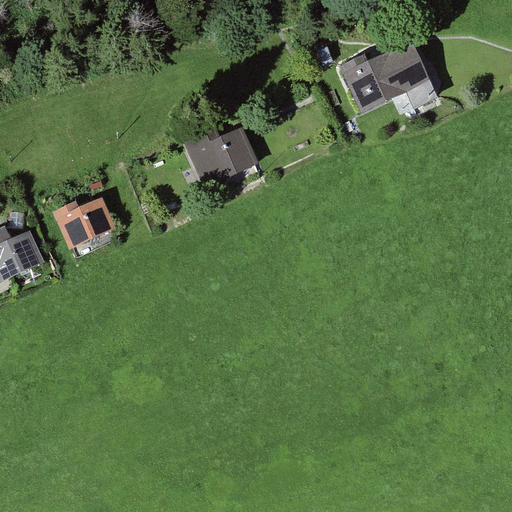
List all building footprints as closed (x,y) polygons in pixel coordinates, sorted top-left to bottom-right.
[(365,55),(339,67),(361,113),(407,92),(415,108),(439,97),(412,41),(368,62),(365,55)] [(327,47),(316,52),(321,66),(333,61),(327,47)] [(217,129),(184,142),(203,188),(258,165),(243,128),(220,138),(217,129)] [(101,182),(90,186),(92,190),(103,187),(101,182)] [(75,203),(52,213),(69,251),(116,230),(102,198),(79,208),(75,203)] [(11,213),(10,228),(22,229),(23,214),(11,213)] [(5,226),(0,228),(0,283),(44,262),(30,231),(11,240),(5,226)]
